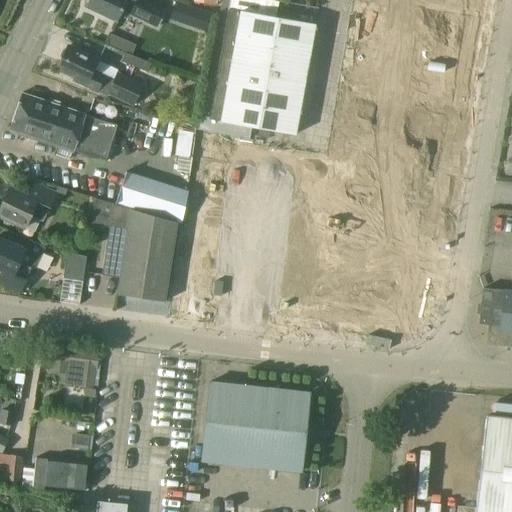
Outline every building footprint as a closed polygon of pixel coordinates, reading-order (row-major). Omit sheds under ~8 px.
[(157,27),(165,10),(147,2),(143,0),(86,0),(86,1),(87,6),(87,7),(117,21),(122,10),(139,18),(157,27)] [(204,78),(195,130),(249,140),(251,127),(295,135),(316,25),(276,18),(279,2),(270,0),(220,0),(213,41),(222,43),(216,80),(204,78)] [(375,0),(364,0),(363,6),(375,8),(377,0),(375,0)] [(452,0),(442,0),(442,6),(454,8),(455,0),(452,0)] [(176,2),(170,19),(199,29),(205,12),(176,2)] [(391,3),(390,11),(401,13),(403,5),(391,3)] [(403,5),(401,13),(413,15),(415,7),(403,5)] [(429,10),(427,18),(439,20),(441,12),(429,10)] [(441,12),(439,20),(451,22),(452,14),(441,12)] [(358,32),(351,69),(372,73),(378,36),(358,32)] [(378,36),(372,73),(390,76),(391,76),(397,43),(398,39),(378,36)] [(390,76),(389,80),(409,83),(416,46),(397,43),(391,76),(390,76)] [(106,95),(133,107),(144,85),(117,72),(113,80),(94,71),(98,61),(67,46),(65,49),(63,50),(60,56),(61,59),(56,69),(73,77),(72,81),(105,97),(106,95)] [(416,46),(409,83),(428,87),(434,50),(416,46)] [(434,50),(428,87),(449,91),(455,53),(434,50)] [(121,62),(147,72),(150,64),(124,54),(121,62)] [(117,125),(84,115),(84,114),(50,103),(50,102),(21,93),(9,131),(72,152),(72,151),(79,153),(80,156),(87,158),(90,157),(105,161),(117,125)] [(301,237),(296,283),(303,283),(301,294),(326,297),(325,300),(378,306),(379,296),(383,296),(389,248),(373,246),(374,237),(393,239),(398,194),(391,193),(393,182),(368,179),(369,176),(316,170),(315,181),(311,180),(304,238),(301,237)] [(188,192),(125,173),(117,201),(182,221),(188,192)] [(10,188),(0,208),(0,216),(25,228),(30,216),(43,222),(56,194),(34,184),(29,196),(10,188)] [(91,224),(109,227),(113,204),(95,198),(91,224)] [(117,295),(164,302),(176,222),(129,209),(129,208),(113,204),(109,227),(102,276),(120,278),(117,295)] [(2,284),(19,292),(29,270),(35,268),(45,248),(29,240),(25,250),(0,238),(0,269),(7,273),(2,284)] [(63,278),(82,281),(86,256),(66,252),(63,278)] [(487,343),(511,345),(511,291),(483,289),(479,324),(489,325),(487,343)] [(77,386),(95,388),(99,352),(53,348),(50,373),(68,375),(69,367),(79,368),(77,386)] [(259,468),(301,472),(309,393),(210,383),(202,462),(226,464),(259,468)] [(0,411),(0,424),(12,427),(15,413),(0,410),(0,411)] [(475,511),(511,511),(511,419),(486,416),(475,511)] [(0,455),(1,455),(8,440),(0,436),(0,455)] [(5,481),(20,482),(23,456),(7,455),(5,481)] [(44,487),(84,490),(86,463),(47,460),(44,487)] [(96,511),(125,511),(127,504),(112,503),(97,501),(96,511)]
